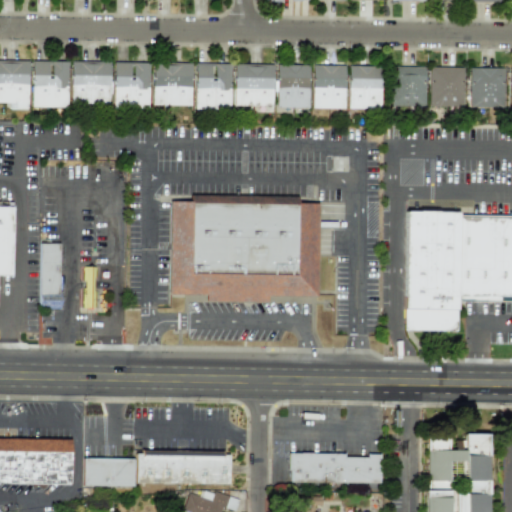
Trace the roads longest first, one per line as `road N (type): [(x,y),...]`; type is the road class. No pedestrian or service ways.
road 1 (primary): [(0,374),(511,383)]
road 2 (residential): [(511,35),(0,28)]
road 3 (residential): [(263,511),(261,380)]
